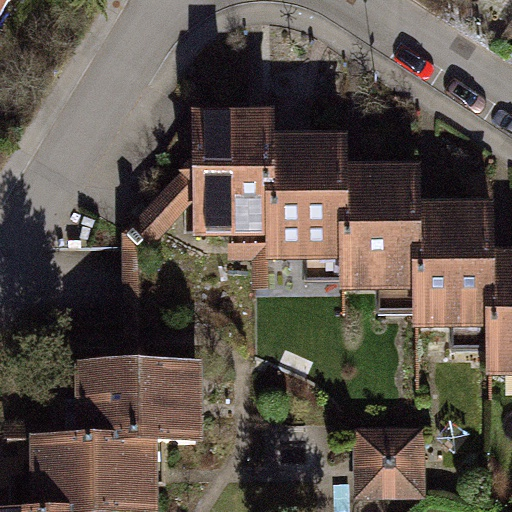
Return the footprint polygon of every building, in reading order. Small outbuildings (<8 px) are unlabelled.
[(0,0),(0,79),(50,0),(0,0)] [(211,118),(210,244),(279,245),(279,188),(297,188),(298,142),(298,118),(211,118)] [(363,142),(298,142),(297,188),(279,188),(279,245),(279,268),(363,268),(363,171),(363,142)] [(363,171),(363,268),(363,302),(437,302),(437,253),(444,253),(444,204),(445,172),(363,171)] [(510,204),(444,204),(444,253),(437,253),(437,302),(437,334),(510,334),(510,259),(510,204)] [(95,367),(95,438),(142,436),(143,448),(224,448),(220,366),(95,367)] [(50,439),(49,511),(173,511),(174,448),(143,448),(142,436),(95,438),(50,439)] [(434,511),(434,441),(354,442),(355,511),(434,511)]
